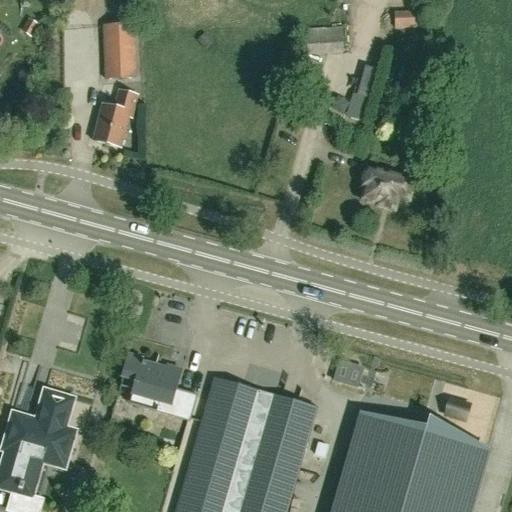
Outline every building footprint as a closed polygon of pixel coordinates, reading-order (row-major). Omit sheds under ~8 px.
[(395,30),(419,29),(418,13),(394,14),(395,30)] [(37,27),(27,21),(19,32),(28,39),(37,27)] [(103,27),(106,81),(136,79),(133,26),(103,27)] [(303,58),(343,55),(341,29),(301,32),(303,58)] [(102,106),(93,142),(121,149),(129,118),(131,119),(137,97),(118,92),(114,109),(102,106)] [(371,155),(379,125),(366,122),(363,135),(353,132),(352,138),(345,136),(351,156),(363,159),(365,153),(371,155)] [(407,199),(411,184),(365,171),(360,189),(365,190),(361,203),(377,207),(377,208),(394,213),(398,196),(407,199)] [(169,299),(164,328),(190,333),(195,304),(169,299)] [(135,384),(131,397),(146,401),(143,410),(189,423),(190,420),(196,398),(175,392),(180,373),(167,369),(166,370),(128,359),(122,380),(135,384)] [(175,511),(285,511),(315,410),(240,389),(239,393),(213,385),(201,424),(175,511)] [(8,510),(15,511),(38,511),(42,499),(34,497),(43,465),(65,471),(75,435),(65,432),(73,401),(44,393),(36,424),(13,417),(3,454),(6,455),(0,478),(0,490),(12,494),(8,510)] [(363,419),(338,511),(466,511),(483,452),(363,419)]
